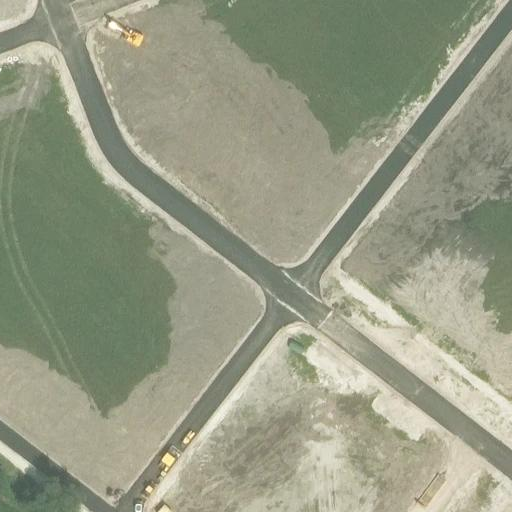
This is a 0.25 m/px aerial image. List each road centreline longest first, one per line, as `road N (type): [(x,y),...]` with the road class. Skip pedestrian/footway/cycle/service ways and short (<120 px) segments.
road 1 (residential): [(57,21),(111,152),(290,298)]
road 2 (residential): [(511,14),(290,298)]
road 3 (residential): [(290,298),(129,511)]
road 4 (residential): [(290,298),(477,443)]
